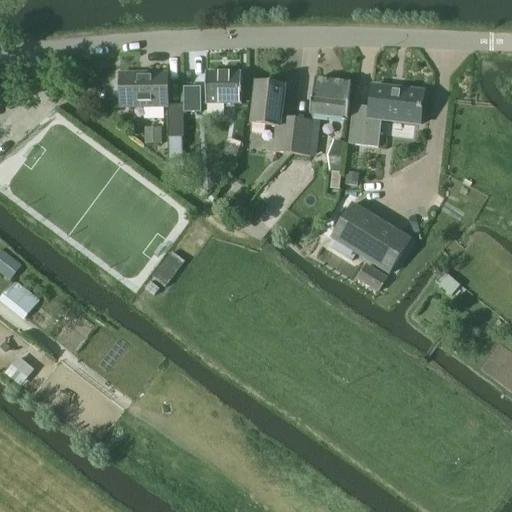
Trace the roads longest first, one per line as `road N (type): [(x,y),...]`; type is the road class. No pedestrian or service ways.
road 1 (unclassified): [(0,55),(178,40),(511,42)]
road 2 (track): [(41,91),(227,229),(246,233),(260,223)]
